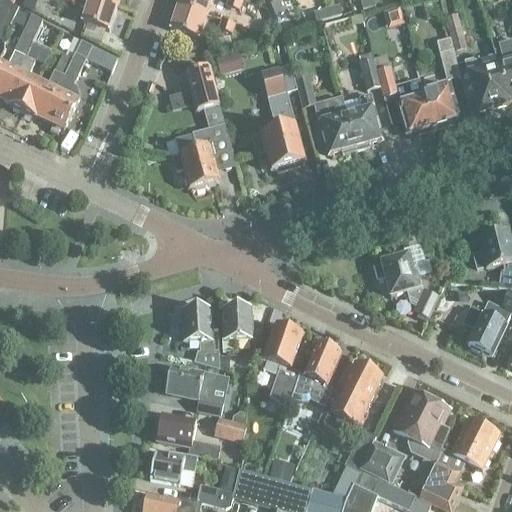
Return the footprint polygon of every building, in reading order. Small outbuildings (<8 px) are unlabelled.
[(90,0),(59,0),(72,4),(72,5),(87,10),(82,25),(108,34),(117,9),(90,0)] [(119,0),(90,0),(117,9),(119,0)] [(180,0),(178,9),(206,18),(212,0),(180,0)] [(225,10),(240,15),(243,5),(228,0),(225,10)] [(369,0),(360,2),(363,13),(376,9),(374,0),(369,0)] [(0,43),(2,44),(18,12),(1,3),(0,5),(0,43)] [(342,18),(340,8),(327,11),(329,21),(342,18)] [(206,18),(178,9),(170,33),(198,42),(206,18)] [(316,24),(329,21),(327,11),(314,15),(316,24)] [(457,17),(444,21),(449,42),(451,42),(454,55),(466,52),(457,17)] [(24,60),(32,45),(42,25),(41,24),(31,19),(25,31),(15,53),(18,55),(18,57),(24,60)] [(332,35),(363,27),(361,19),(322,29),(327,49),(335,47),(332,35)] [(235,28),(221,23),(218,33),(232,38),(235,28)] [(232,49),(229,39),(207,44),(210,55),(232,49)] [(453,55),(454,55),(451,42),(449,42),(436,45),(446,84),(460,81),(453,55)] [(57,96),(43,124),(63,134),(79,101),(76,90),(73,89),(92,51),(81,46),(75,60),(74,60),(57,96)] [(511,60),(511,65),(497,69),(508,107),(511,106),(511,52),(510,53),(511,60)] [(0,102),(3,104),(24,60),(16,56),(14,55),(7,71),(0,67),(0,102)] [(366,96),(379,92),(381,92),(373,64),(372,64),(370,56),(358,59),(360,67),(359,68),(366,96)] [(382,102),(398,98),(390,71),(386,57),(373,61),(373,64),(381,92),(379,92),(382,102)] [(37,86),(23,115),(36,121),(36,120),(43,124),(57,96),(74,60),(72,64),(62,59),(55,75),(54,75),(46,90),(37,86)] [(9,108),(23,115),(37,86),(27,81),(35,65),(24,60),(3,104),(10,107),(9,108)] [(479,116),(508,107),(497,69),(481,74),(478,62),(465,66),(479,116)] [(224,128),(208,70),(187,76),(192,94),(169,100),(172,114),(195,108),(197,114),(203,113),(208,132),(224,128)] [(303,166),(289,115),(284,98),(297,95),(294,83),(291,70),(279,73),(278,72),(260,77),(275,133),(263,137),(263,138),(252,141),(256,158),(268,155),(273,174),(303,166)] [(297,95),(302,113),(316,109),(308,80),(294,83),(297,95)] [(423,96),(434,133),(449,128),(448,126),(459,123),(449,88),(423,96)] [(434,133),(423,96),(396,103),(406,138),(417,135),(418,137),(434,133)] [(362,114),(346,118),(356,156),(370,152),(369,147),(380,144),(375,126),(377,125),(370,99),(359,102),(362,114)] [(328,158),(341,155),(342,160),(356,156),(346,118),(329,123),(326,111),(314,114),(321,140),(323,140),(328,158)] [(211,145),(227,140),(224,128),(208,132),(192,137),(192,138),(176,142),(181,160),(173,162),(177,176),(185,173),(190,193),(191,192),(195,196),(204,194),(206,188),(218,185),(211,160),(215,159),(211,145)] [(510,294),(511,294),(511,253),(507,233),(494,237),(491,234),(484,237),(482,240),(479,241),(483,256),(472,259),(476,274),(487,271),(487,272),(504,267),(506,274),(500,275),(498,293),(510,294)] [(390,300),(407,295),(409,307),(416,310),(413,315),(429,322),(439,300),(424,293),(420,292),(416,278),(412,279),(407,260),(396,263),(393,261),(387,263),(385,266),(382,267),(382,268),(374,271),(377,282),(385,280),(390,300)] [(511,317),(511,294),(510,294),(506,301),(502,309),(500,312),(487,306),(467,348),(470,349),(470,353),(478,356),(481,355),(491,360),(506,329),(505,328),(511,317)] [(249,311),(246,311),(244,308),(235,309),(233,311),(223,312),(224,331),(222,331),(222,356),(235,355),(235,343),(250,343),(249,311)] [(209,312),(197,312),(195,310),(186,311),(185,313),(183,313),(184,345),(199,344),(199,355),(197,355),(194,366),(220,373),(219,355),(212,355),(212,331),(210,331),(209,312)] [(278,373),(278,374),(269,402),(287,408),(298,376),(290,373),(301,339),(290,335),(291,332),(279,328),(278,331),(275,330),(263,364),(279,369),(278,373)] [(298,376),(287,408),(288,408),(290,403),(296,405),(302,406),(308,405),(311,404),(310,401),(317,404),(316,407),(324,410),(333,391),(328,389),(333,378),(331,377),(339,358),(330,354),(328,350),(322,347),(319,349),(317,348),(304,379),(299,377),(299,376),(298,376)] [(354,365),(337,399),(323,427),(339,436),(345,425),(356,431),(383,379),(354,365)] [(172,372),(170,381),(165,383),(163,393),(167,395),(167,397),(198,404),(196,415),(217,420),(219,407),(211,406),(214,391),(226,394),(228,383),(204,377),(204,376),(191,373),(191,376),(172,372)] [(441,432),(450,413),(412,394),(392,434),(413,444),(409,454),(429,464),(434,454),(439,457),(448,435),(441,432)] [(162,419),(162,421),(157,423),(156,430),(159,433),(157,445),(190,451),(189,458),(217,464),(219,451),(192,446),(196,425),(162,419)] [(241,448),(246,429),(218,421),(213,440),(241,448)] [(314,435),(318,425),(310,422),(306,432),(314,435)] [(443,511),(451,511),(461,494),(452,490),(459,477),(464,466),(481,474),(500,438),(468,422),(450,457),(442,453),(421,500),(443,511)] [(345,502),(359,475),(373,444),(375,440),(361,433),(344,469),(347,471),(336,493),(334,498),(345,502)] [(391,491),(391,489),(405,460),(373,444),(359,475),(391,491)] [(169,456),(168,460),(155,457),(150,484),(192,492),(195,477),(194,477),(197,461),(169,456)] [(269,481),(290,487),(295,469),(274,463),(269,481)] [(290,487),(269,481),(238,473),(234,490),(233,497),(233,498),(232,503),(265,511),(307,511),(312,493),(290,487)] [(307,511),(372,511),(377,500),(402,511),(428,511),(430,508),(391,489),(391,491),(359,475),(345,502),(334,498),(312,492),(312,493),(307,511)] [(220,494),(233,497),(234,490),(220,487),(218,494),(220,494)] [(197,505),(201,507),(215,510),(220,494),(218,494),(201,490),(197,505)] [(220,494),(215,510),(222,511),(226,511),(231,510),(232,503),(233,498),(233,497),(220,494)] [(200,511),(201,507),(197,505),(179,501),(179,505),(147,499),(144,511),(200,511)]
